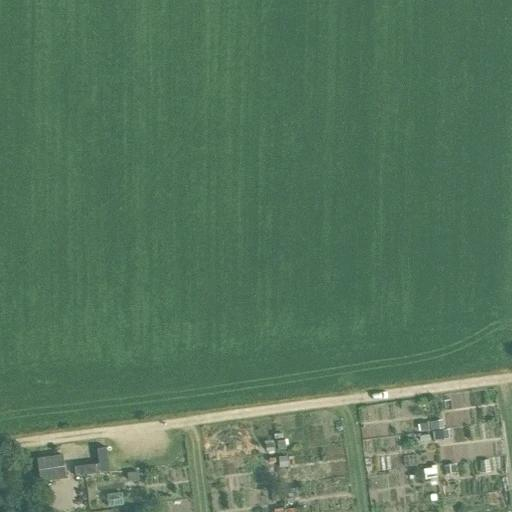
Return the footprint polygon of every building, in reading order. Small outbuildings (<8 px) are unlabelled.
[(431,452),(496,447),(492,398),(476,399),(476,388),(456,390),(457,401),(459,401),(459,403),(447,403),(448,422),(429,423),(431,452)] [(422,393),(356,399),(362,465),(379,464),(380,479),(367,480),(369,511),(416,511),(415,497),(405,498),(402,459),(428,456),(426,427),(413,428),(412,417),(424,416),(422,393)] [(225,436),(229,445),(242,439),(232,419),(224,423),(229,434),(225,436)] [(278,441),(277,457),(302,457),(302,441),(278,441)] [(263,461),(261,446),(200,455),(203,470),(263,461)] [(456,504),(455,511),(506,511),(505,488),(500,488),(499,454),(420,458),(421,472),(437,472),(439,505),(456,504)] [(39,483),(47,482),(65,479),(62,456),(37,459),(39,483)] [(71,468),(92,469),(92,459),(71,458),(71,468)] [(141,491),(151,490),(149,480),(180,475),(177,458),(136,465),(141,491)] [(133,464),(111,468),(115,487),(137,482),(133,464)] [(254,511),(252,483),(213,487),(215,511),(254,511)] [(185,511),(182,491),(138,497),(128,509),(128,511),(185,511)]
